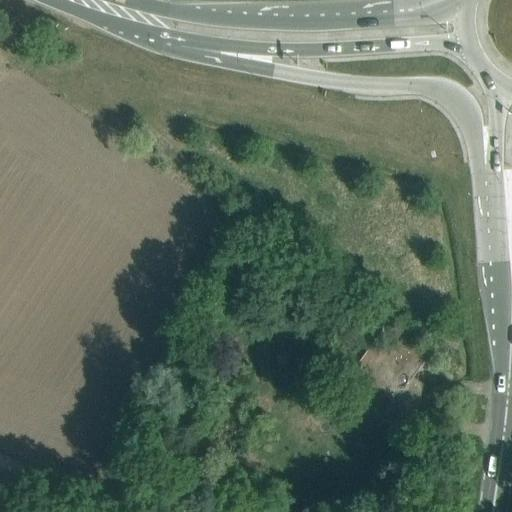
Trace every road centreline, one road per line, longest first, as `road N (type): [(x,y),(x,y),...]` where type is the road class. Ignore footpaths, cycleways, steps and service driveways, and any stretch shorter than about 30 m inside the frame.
road 1 (primary): [(219,45),(273,70),(438,90),(461,109),(493,166)]
road 2 (primary): [(394,19),(234,22),(107,7)]
road 3 (primary): [(492,511),(508,393),(511,245)]
road 4 (primary): [(219,45),(470,48)]
road 5 (track): [(0,462),(141,511)]
